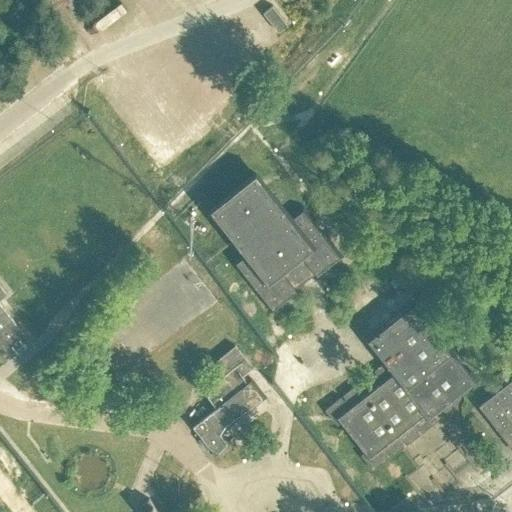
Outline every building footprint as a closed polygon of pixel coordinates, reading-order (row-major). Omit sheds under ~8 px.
[(294,289),(314,273),(315,274),(339,255),(302,208),(290,217),(254,172),(214,204),(210,207),(233,236),(246,253),(235,262),(272,308),(295,290),(294,289)] [(0,343),(8,353),(26,339),(0,305),(0,298),(6,294),(0,286),(0,343)] [(341,421),(364,451),(360,454),(372,470),(388,457),(385,454),(388,452),(390,455),(403,445),(401,442),(403,440),(406,443),(419,433),(416,430),(418,428),(421,431),(437,419),(431,411),(473,379),(450,351),(412,303),(367,337),(386,361),(374,370),(376,374),(373,375),(371,372),(357,382),(360,386),(357,388),(355,385),(342,394),(345,398),(342,400),(340,397),(323,408),(336,425),(341,421)] [(263,397),(249,379),(247,381),(241,373),(248,367),(231,344),(210,360),(221,375),(201,390),(214,407),(191,425),(200,436),(198,438),(207,449),(209,447),(214,454),(229,443),(220,431),(263,397)] [(511,378),(478,404),(511,447),(511,378)] [(180,511),(177,508),(172,511),(159,511),(148,498),(139,505),(144,511),(180,511)]
